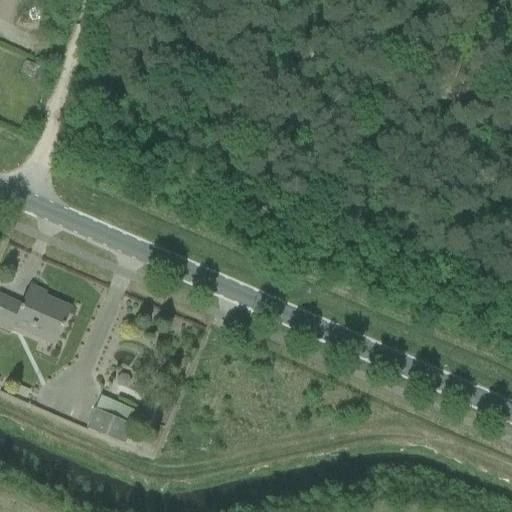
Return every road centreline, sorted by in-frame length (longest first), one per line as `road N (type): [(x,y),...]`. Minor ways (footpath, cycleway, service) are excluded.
road 1 (tertiary): [(0,192),(511,415)]
road 2 (track): [(511,469),(435,439),(381,431),(166,467),(121,461),(0,407)]
road 3 (track): [(82,0),(34,179),(43,240)]
